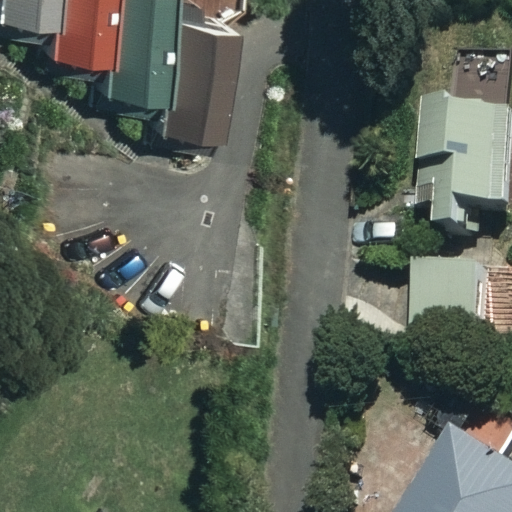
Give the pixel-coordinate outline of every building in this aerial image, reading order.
[(89,0),(35,0),(36,1),(32,31),(86,37),(89,0)] [(146,0),(89,0),(86,37),(82,70),(138,76),(146,0)] [(146,0),(138,76),(135,109),(195,116),(208,1),(197,0),(146,0)] [(454,90),(424,90),(420,220),(480,221),(481,199),(511,200),(511,56),(456,55),(454,90)] [(481,259),(418,258),(417,325),(480,326),(481,259)] [(511,511),(511,460),(453,424),(397,511),(511,511)]
